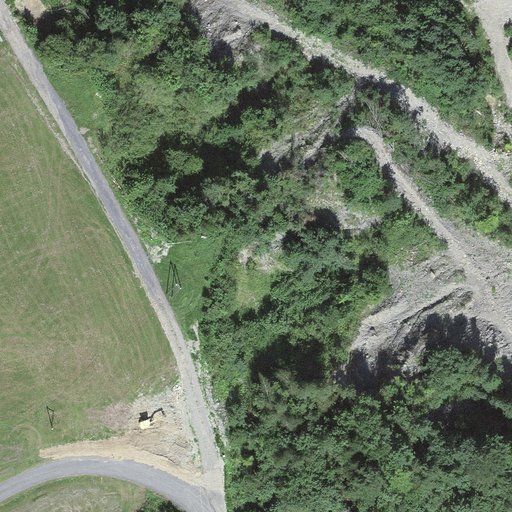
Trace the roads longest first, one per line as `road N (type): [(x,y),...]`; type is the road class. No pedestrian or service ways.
road 1 (track): [(204,510),(212,465),(189,372),(0,7)]
road 2 (unclassified): [(0,491),(52,470),(101,466),(154,478),(204,511)]
